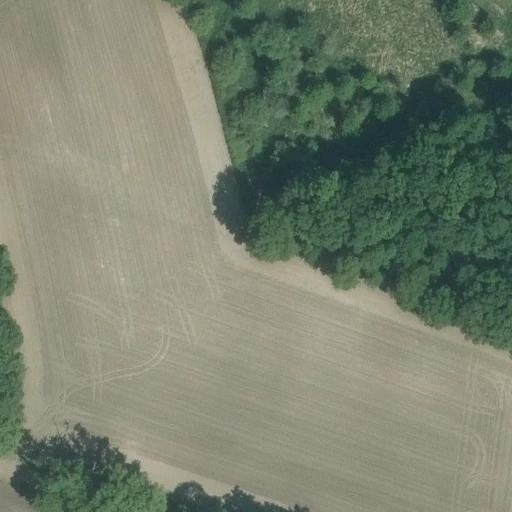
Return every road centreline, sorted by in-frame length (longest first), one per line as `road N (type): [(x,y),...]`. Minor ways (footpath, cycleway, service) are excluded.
road 1 (unknown): [(0,464),(143,511)]
road 2 (unclassified): [(7,465),(12,380),(0,335)]
